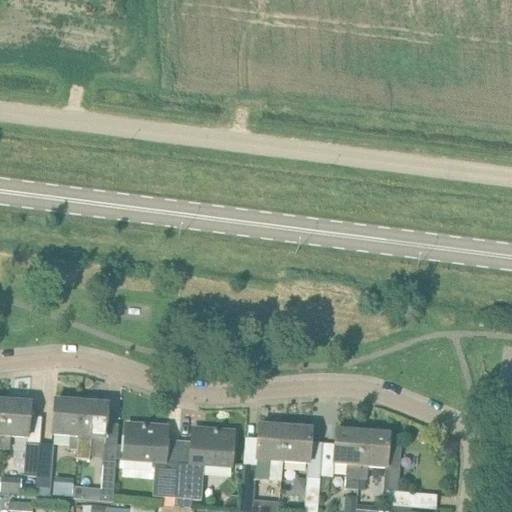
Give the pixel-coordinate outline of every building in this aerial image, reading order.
[(4,400),(0,451),(9,452),(10,439),(28,440),(30,406),(28,406),(29,402),(17,401),(14,405),(4,404),(5,400),(4,400)] [(53,423),(52,438),(70,439),(69,453),(75,453),(77,454),(79,437),(81,405),(79,405),(55,403),(53,423)] [(77,454),(76,461),(83,462),(90,462),(91,441),(105,442),(106,427),(106,426),(108,408),(81,405),(79,437),(77,454)] [(124,449),(123,462),(153,465),(151,499),(163,500),(163,509),(173,509),(174,501),(177,451),(166,450),(167,442),(168,431),(126,428),(124,448),(124,449)] [(283,430),(258,428),(256,463),(269,463),(267,482),(279,483),(281,464),(283,430)] [(311,432),(283,430),(281,464),(307,466),(303,511),(316,511),(321,462),(309,462),(311,432)] [(177,451),(174,501),(201,503),(203,468),(231,470),(234,436),(192,432),(190,452),(177,451)] [(322,446),(322,454),(320,479),(321,479),(328,480),(333,480),(334,468),(346,469),(345,481),(358,482),(361,435),(336,433),(335,447),(322,446)] [(365,483),(366,470),(385,472),(399,472),(400,452),(388,451),(389,437),(361,435),(358,482),(365,483)] [(37,490),(38,482),(35,482),(37,446),(27,445),(24,478),(30,479),(29,498),(36,499),(37,490)] [(52,448),(37,446),(35,482),(38,482),(37,490),(49,491),(50,483),(52,448)] [(100,491),(99,504),(113,504),(115,462),(114,462),(115,448),(105,447),(104,447),(101,479),(100,491)] [(252,510),(255,467),(243,466),(239,511),(247,511),(248,510),(252,510)] [(0,479),(0,494),(21,496),(22,481),(11,480),(0,479)] [(54,479),(53,498),(72,499),(73,481),(54,479)] [(321,479),(320,493),(328,494),(328,480),(321,479)] [(411,511),(412,510),(424,511),(426,497),(398,495),(386,494),(385,508),(386,508),(392,508),(391,511),(411,511)] [(224,504),(223,511),(232,511),(236,511),(238,498),(231,498),(224,504)] [(259,511),(277,511),(278,504),(260,503),(259,511)]
